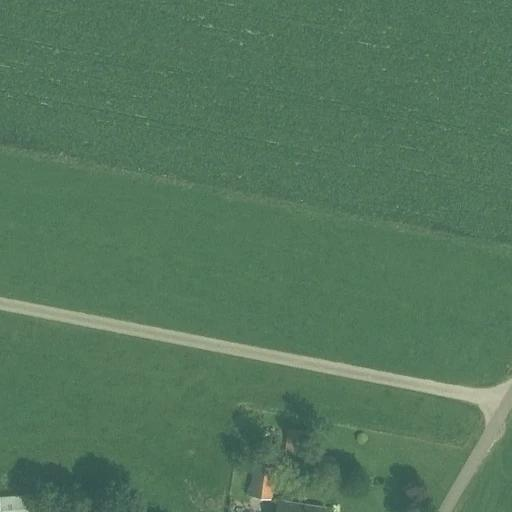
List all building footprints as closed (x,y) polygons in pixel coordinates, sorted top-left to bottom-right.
[(285,452),(304,455),(308,434),(288,431),(285,452)] [(248,495),(271,499),(277,466),(275,466),(279,445),(257,441),(248,495)] [(0,495),(0,511),(34,511),(33,493),(0,495)] [(276,511),(324,511),(325,507),(278,499),(276,511)] [(115,511),(117,508),(88,502),(85,511),(115,511)]
